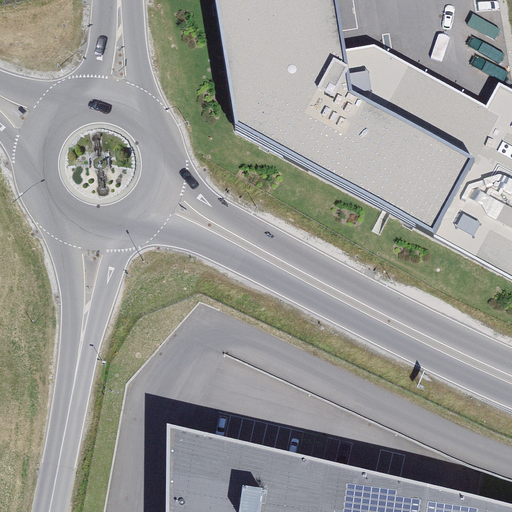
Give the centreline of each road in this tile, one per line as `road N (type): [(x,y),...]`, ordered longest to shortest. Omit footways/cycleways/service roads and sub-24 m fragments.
road 1 (secondary): [(138,216),(213,244),(511,396)]
road 2 (secondary): [(511,363),(223,211),(184,182),(165,152)]
road 3 (unknown): [(269,0),(280,85),(296,106),(415,159)]
road 4 (tertiary): [(54,212),(74,299),(68,411)]
road 5 (tertiary): [(68,411),(125,223)]
road 6 (tertiary): [(152,122),(136,85),(121,0)]
